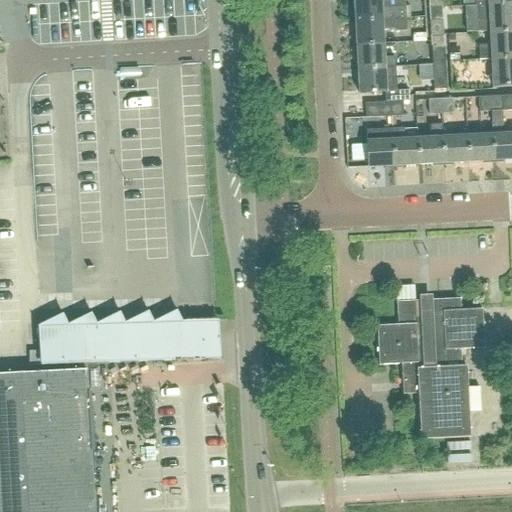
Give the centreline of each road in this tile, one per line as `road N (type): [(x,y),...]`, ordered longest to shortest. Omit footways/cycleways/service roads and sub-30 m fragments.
road 1 (unclassified): [(231,47),(14,60),(30,293)]
road 2 (tertiary): [(260,511),(240,222)]
road 3 (residential): [(329,217),(320,0)]
road 4 (residential): [(329,217),(511,206)]
road 5 (tertiary): [(240,222),(231,47)]
